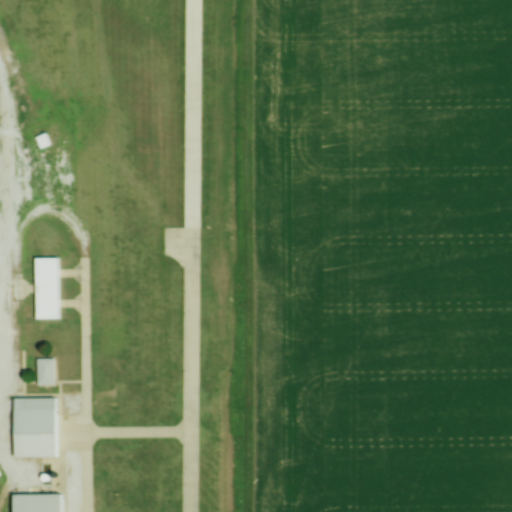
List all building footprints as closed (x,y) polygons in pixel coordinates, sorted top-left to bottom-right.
[(56,113),(33,51),(24,54),(46,116),(56,113)] [(35,137),(38,149),(51,145),(48,134),(35,137)] [(40,254),(62,254),(63,274),(63,304),(63,314),(41,315),(40,254)] [(56,385),(55,358),(36,358),(36,385),(56,385)] [(19,396),(61,395),(62,454),(21,455),(19,396)] [(19,511),(19,491),(66,490),(66,511),(19,511)]
